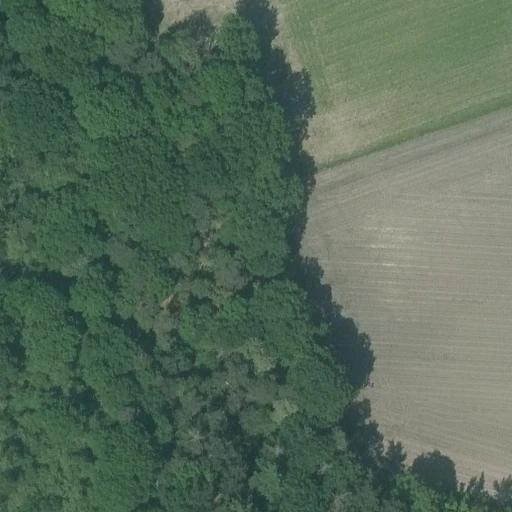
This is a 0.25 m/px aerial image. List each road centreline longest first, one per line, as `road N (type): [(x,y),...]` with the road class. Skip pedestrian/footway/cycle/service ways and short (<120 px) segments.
road 1 (track): [(156,511),(75,201)]
road 2 (track): [(75,201),(104,55),(95,0)]
